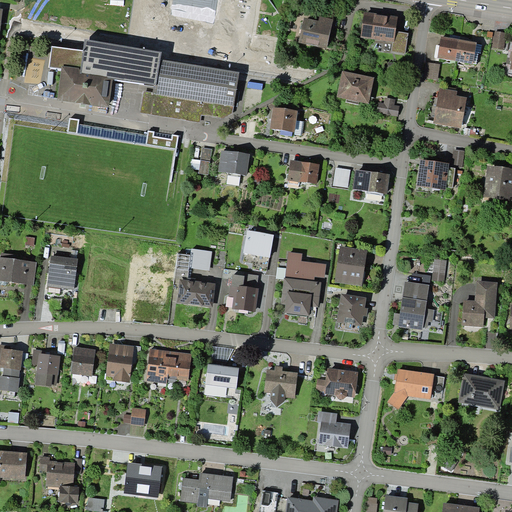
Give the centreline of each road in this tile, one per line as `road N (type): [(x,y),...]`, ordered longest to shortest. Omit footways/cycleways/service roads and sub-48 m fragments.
road 1 (residential): [(0,104),(402,166)]
road 2 (residential): [(0,330),(141,330),(376,356)]
road 3 (residential): [(357,474),(0,432)]
road 4 (residential): [(376,356),(402,166)]
road 5 (residential): [(511,494),(357,474)]
road 6 (residential): [(376,356),(511,360)]
road 7 (residential): [(407,130),(426,0)]
